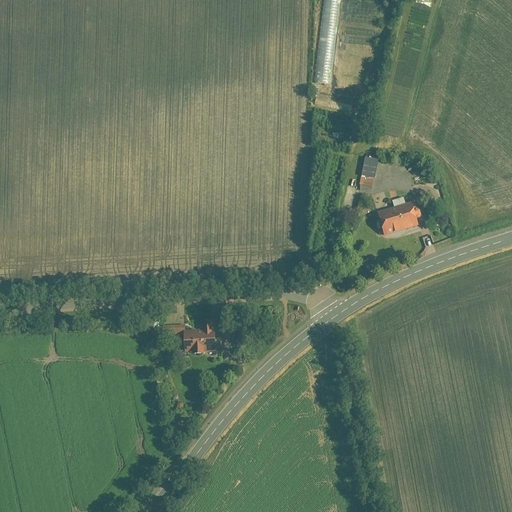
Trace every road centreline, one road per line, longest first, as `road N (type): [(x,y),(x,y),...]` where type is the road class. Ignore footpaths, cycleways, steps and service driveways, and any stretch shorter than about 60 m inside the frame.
road 1 (unclassified): [(335,319),(307,298),(272,295),(0,312)]
road 2 (secondary): [(155,511),(242,400),(335,319)]
road 3 (secondary): [(335,319),(417,274),(511,240)]
